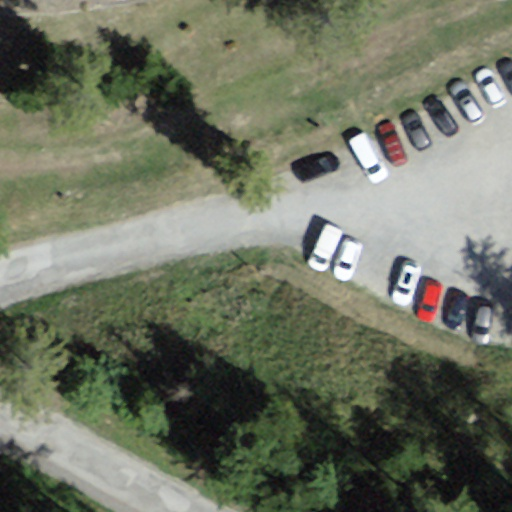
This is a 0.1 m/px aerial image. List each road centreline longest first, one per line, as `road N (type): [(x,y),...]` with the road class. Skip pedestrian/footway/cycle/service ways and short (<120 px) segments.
road 1 (track): [(466,0),(323,77),(215,110),(71,170),(0,159)]
road 2 (unclassified): [(0,285),(329,234)]
road 3 (unclassified): [(178,511),(0,420)]
